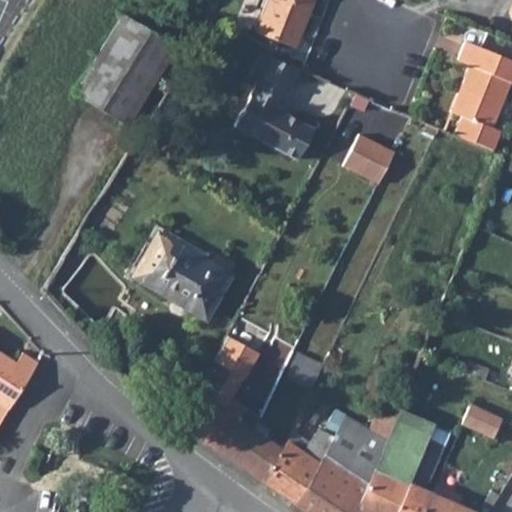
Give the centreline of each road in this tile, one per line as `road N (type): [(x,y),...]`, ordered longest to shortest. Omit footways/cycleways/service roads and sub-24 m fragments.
road 1 (residential): [(67,350),(241,511)]
road 2 (residential): [(67,350),(0,476)]
